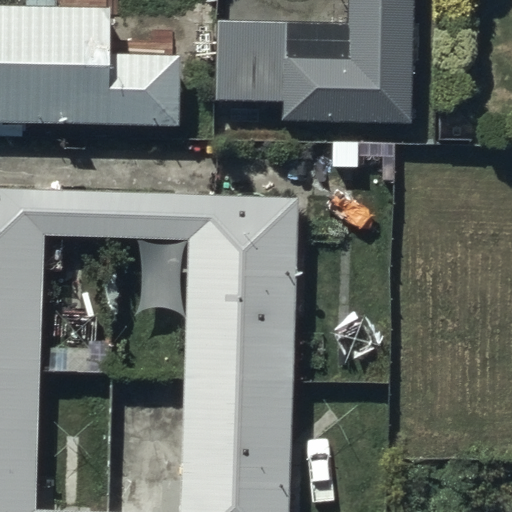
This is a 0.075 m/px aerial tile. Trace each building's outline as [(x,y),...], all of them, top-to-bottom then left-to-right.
[(412,0),(356,0),(355,27),(224,24),(222,102),(290,104),(289,122),(409,125),(412,0)] [(110,16),(0,14),(0,123),(176,127),(177,64),(109,63),(110,16)] [(122,241),(123,198),(0,193),(0,374),(40,376),(45,238),(122,241)] [(300,205),(123,198),(122,241),(196,244),(191,380),(293,383),(300,205)] [(0,511),(34,511),(40,376),(0,374),(0,511)] [(288,511),(293,383),(191,380),(186,511),(288,511)]
